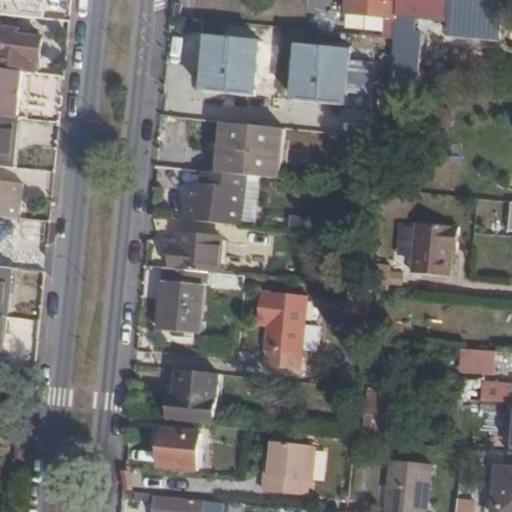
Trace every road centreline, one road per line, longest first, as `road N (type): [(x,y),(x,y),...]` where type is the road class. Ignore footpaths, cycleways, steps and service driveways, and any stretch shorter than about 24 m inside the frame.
road 1 (residential): [(98,511),(150,0)]
road 2 (residential): [(98,0),(48,511)]
